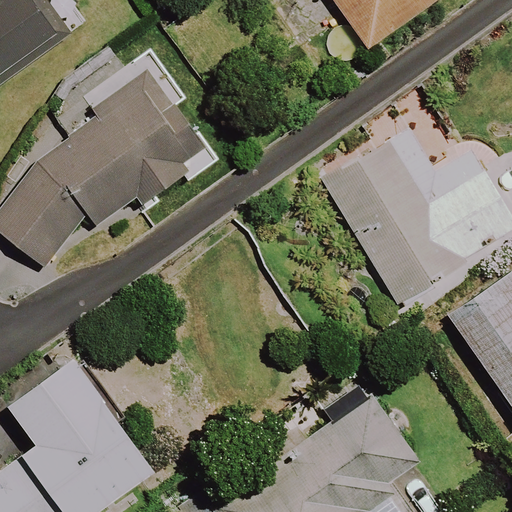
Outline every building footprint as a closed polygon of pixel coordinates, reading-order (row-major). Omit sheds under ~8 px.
[(29,0),(0,0),(0,81),(58,43),(29,0)] [(327,0),(363,52),(437,0),(327,0)] [(182,168),(205,151),(147,78),(45,157),(0,226),(0,245),(44,280),(80,223),(88,235),(129,206),(135,214),(188,176),(182,168)] [(511,226),(462,149),(429,170),(403,129),(318,184),(361,250),(396,304),(511,228),(511,226)] [(511,273),(444,321),(511,418),(511,273)] [(33,446),(0,469),(0,511),(95,511),(150,473),(68,362),(5,408),(33,446)] [(390,511),(386,505),(400,496),(392,484),(417,468),(359,382),(205,485),(165,511),(390,511)]
